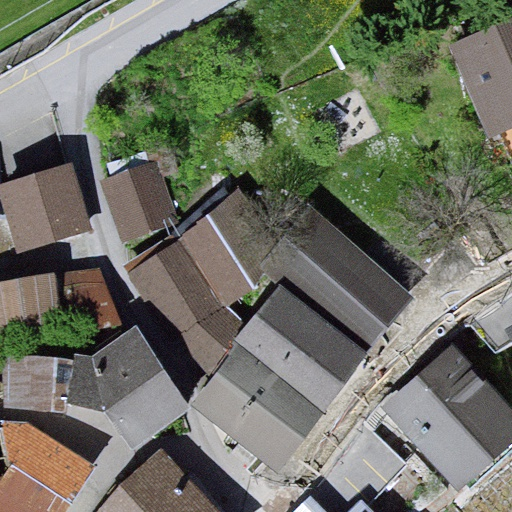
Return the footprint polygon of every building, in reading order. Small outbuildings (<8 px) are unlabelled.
[(511,18),(452,45),(493,138),(511,129),(511,18)] [(71,159),(0,179),(0,192),(16,248),(91,228),(71,159)] [(148,161),(102,176),(122,239),(168,225),(148,161)] [(309,206),(262,264),(283,281),(365,347),(412,288),(309,206)] [(204,225),(130,275),(174,340),(248,290),(204,225)] [(109,274),(0,289),(0,295),(11,349),(120,326),(109,274)] [(283,281),(192,398),(276,463),(365,347),(283,281)] [(170,403),(127,338),(94,359),(30,361),(29,397),(92,407),(114,440),(170,403)] [(511,403),(458,340),(387,398),(455,480),(511,432),(511,403)] [(15,466),(0,492),(0,506),(6,511),(63,511),(88,469),(28,426),(3,425),(15,466)] [(190,511),(156,479),(124,511),(190,511)] [(328,511),(311,494),(292,511),(376,511),(361,496),(344,511),(328,511)]
